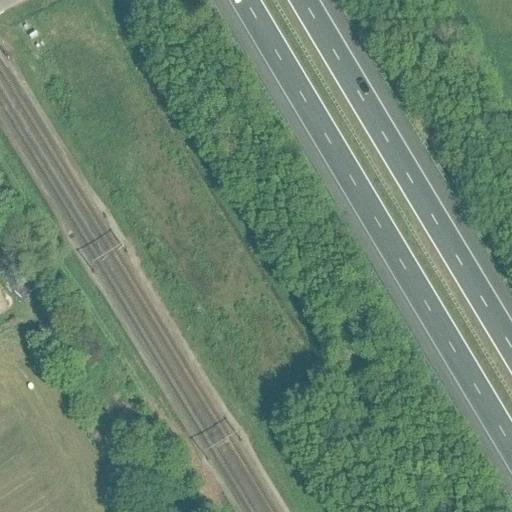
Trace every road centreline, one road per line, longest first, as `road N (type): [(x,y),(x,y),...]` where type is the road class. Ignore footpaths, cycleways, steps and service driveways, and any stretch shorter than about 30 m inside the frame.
road 1 (track): [(426,511),(112,0)]
road 2 (motorway): [(243,0),(511,449)]
road 3 (motorway): [(511,352),(301,0)]
road 4 (track): [(511,142),(428,0)]
